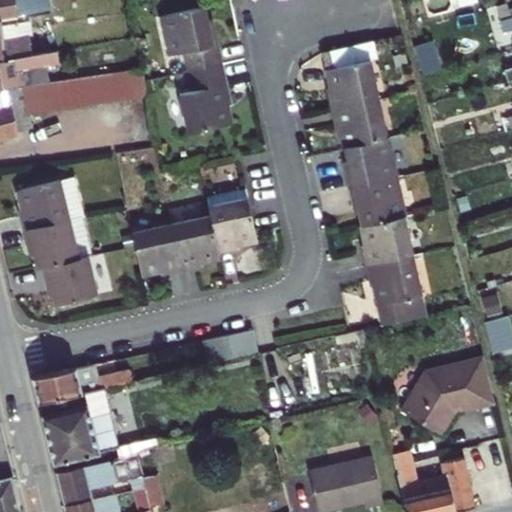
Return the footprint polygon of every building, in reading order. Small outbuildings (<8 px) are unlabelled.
[(0,0),(0,52),(22,48),(20,41),(4,44),(0,41),(0,15),(14,12),(13,6),(24,4),(22,0),(0,0)] [(217,24),(213,25),(208,2),(165,10),(173,50),(184,48),(188,67),(225,60),(217,24)] [(325,35),(329,55),(368,47),(378,45),(374,25),(325,35)] [(0,52),(0,81),(8,80),(20,78),(18,65),(62,57),(58,41),(22,48),(0,52)] [(330,84),(333,99),(377,89),(368,47),(329,55),(334,83),(330,84)] [(23,77),(29,108),(142,85),(136,55),(23,77)] [(232,93),(225,60),(188,67),(193,86),(182,88),(190,126),(233,118),(228,94),(232,93)] [(8,80),(19,129),(33,126),(29,108),(23,77),(20,78),(8,80)] [(0,133),(19,129),(8,80),(0,81),(0,133)] [(377,89),(333,99),(335,114),(340,113),(345,139),(385,131),(377,89)] [(385,131),(345,139),(351,165),(346,166),(348,180),(394,170),(385,131)] [(394,170),(348,180),(351,194),(357,193),(363,221),(402,212),(394,170)] [(24,187),(28,211),(23,212),(26,227),(72,218),(88,215),(80,177),(24,187)] [(210,202),(214,222),(222,259),(242,255),(240,247),(262,243),(251,194),(210,202)] [(364,253),(366,266),(411,256),(402,212),(363,221),(369,252),(364,253)] [(72,218),(26,227),(29,242),(35,241),(40,265),(44,264),(80,256),(72,218)] [(214,222),(173,230),(183,276),(197,274),(196,269),(223,264),(222,259),(214,222)] [(134,238),(142,279),(166,275),(167,280),(183,276),(173,230),(134,238)] [(98,296),(89,255),(80,256),(44,264),(48,284),(52,283),(57,304),(98,296)] [(411,256),(366,266),(369,282),(375,281),(380,304),(375,304),(380,326),(423,316),(411,256)] [(484,321),(492,353),(511,348),(511,329),(509,316),(484,321)] [(252,329),(202,339),(208,363),(257,353),(252,329)] [(436,371),(410,407),(451,431),(468,410),(497,401),(485,358),(436,371)] [(33,374),(40,402),(103,387),(102,383),(132,376),(130,368),(97,375),(94,362),(33,374)] [(114,443),(102,396),(135,388),(132,376),(102,383),(103,387),(40,402),(53,461),(115,447),(117,456),(117,458),(134,454),(140,449),(155,445),(153,435),(114,443)] [(23,511),(0,421),(0,511),(23,511)] [(400,453),(405,470),(414,511),(433,511),(479,501),(469,455),(448,460),(451,473),(423,479),(415,449),(400,453)] [(380,451),(317,466),(327,508),(372,497),(373,502),(392,497),(380,451)] [(118,478),(139,472),(134,454),(117,458),(117,456),(56,470),(62,492),(89,485),(118,478)] [(118,478),(120,486),(140,481),(139,477),(139,472),(118,478)] [(146,501),(140,481),(120,486),(126,509),(146,501)] [(62,492),(64,499),(91,493),(89,485),(62,492)] [(91,493),(64,499),(68,511),(110,511),(108,500),(94,504),(91,493)]
